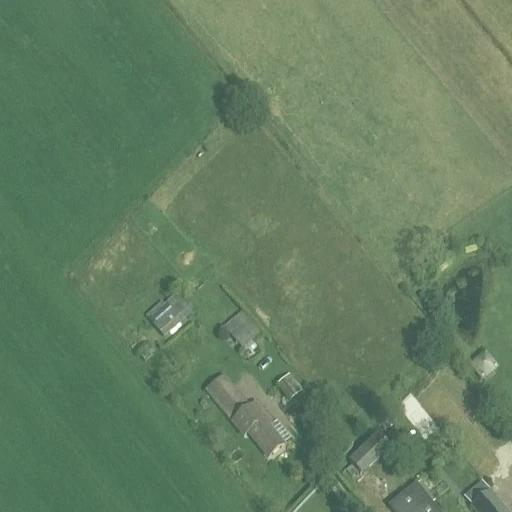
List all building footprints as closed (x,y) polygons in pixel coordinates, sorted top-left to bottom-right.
[(149,319),(163,335),(190,310),(176,294),(149,319)] [(240,312),(224,326),(243,348),(259,335),(240,312)] [(147,348),(137,356),(143,363),(153,354),(147,348)] [(484,380),(498,369),(487,355),(473,366),(484,380)] [(250,412),(230,388),(221,377),(205,390),(214,401),(232,423),(233,422),(244,435),(248,432),(269,458),(281,447),(266,428),(270,425),(255,407),(250,412)] [(384,433),(402,452),(411,443),(393,424),(384,433)] [(349,463),(362,478),(390,451),(376,437),(349,463)] [(390,511),(436,511),(416,486),(388,509),(390,511)] [(471,510),(472,511),(506,511),(489,493),(471,510)]
